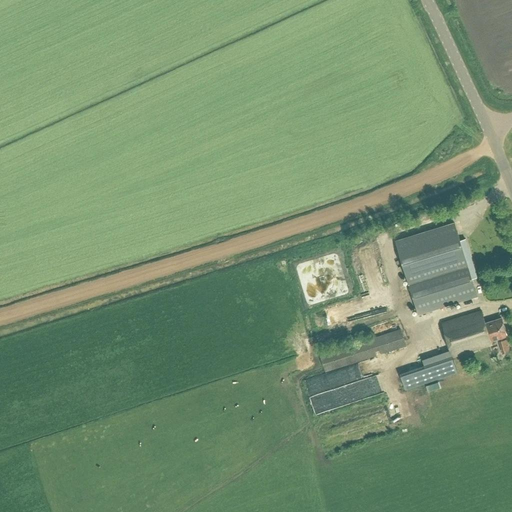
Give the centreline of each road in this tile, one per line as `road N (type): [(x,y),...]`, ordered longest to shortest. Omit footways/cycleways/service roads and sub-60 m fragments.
road 1 (track): [(491,134),(458,164),(356,207),(0,317)]
road 2 (tertiary): [(491,134),(428,0)]
